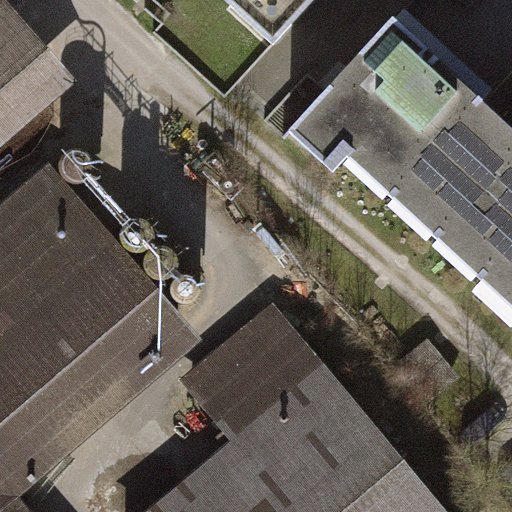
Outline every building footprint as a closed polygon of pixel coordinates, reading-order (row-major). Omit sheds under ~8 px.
[(0,0),(0,134),(81,64),(25,0),(0,0)] [(295,0),(224,0),(263,35),(295,0)] [(511,139),(386,24),(286,132),(511,339),(511,139)] [(0,208),(0,511),(27,511),(17,500),(202,343),(51,165),(0,208)] [(183,284),(201,268),(161,221),(142,238),(183,284)] [(121,511),(467,511),(278,293),(193,366),(235,414),(121,511)]
